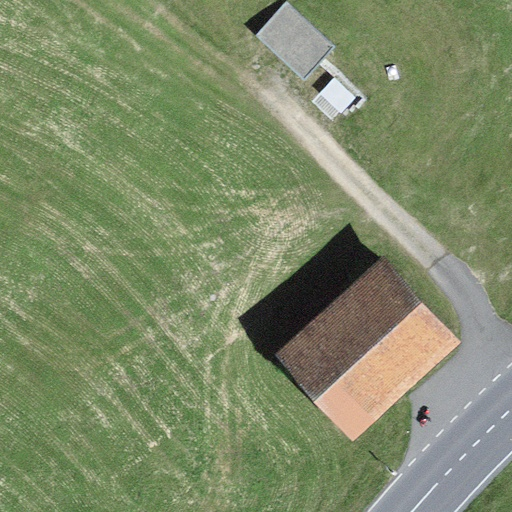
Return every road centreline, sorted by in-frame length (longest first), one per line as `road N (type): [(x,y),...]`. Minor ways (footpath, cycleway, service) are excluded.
road 1 (track): [(271,64),(285,99),(511,358)]
road 2 (secondary): [(511,412),(413,511)]
